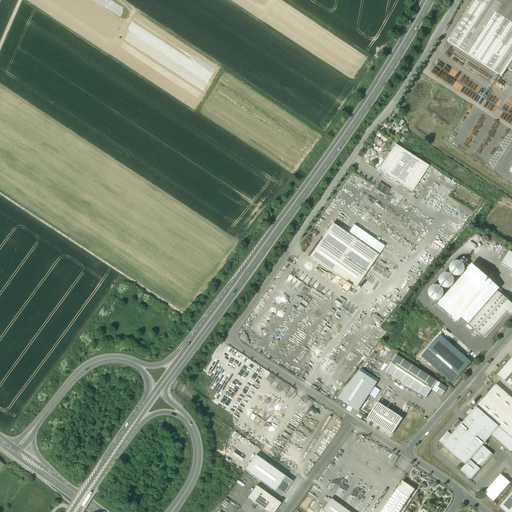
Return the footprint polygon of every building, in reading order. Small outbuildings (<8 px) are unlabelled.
[(500,5),(493,0),(474,0),(447,41),(502,77),(507,69),(511,71),(511,24),(495,13),(500,5)] [(511,0),(493,0),(500,5),(495,13),(511,24),(511,0)] [(395,144),(390,153),(388,152),(381,153),(382,160),(384,161),(379,170),(412,191),(429,166),(395,144)] [(390,189),(379,183),(375,189),(385,196),(390,189)] [(378,256),(332,224),(309,257),(355,289),(378,256)] [(511,252),(509,251),(501,264),(511,271),(511,252)] [(464,272),(465,269),(464,266),(463,263),(460,262),(457,261),(454,262),(452,263),(450,266),(450,269),(450,272),(452,274),(455,276),(457,276),(460,276),(463,274),(464,272)] [(325,270),(318,265),(315,268),(323,274),(325,270)] [(478,269),(472,265),(467,270),(468,271),(438,304),(458,321),(461,317),(492,282),(484,275),(478,269)] [(487,272),(480,266),(478,269),(484,275),(487,272)] [(454,284),(455,281),(454,278),(452,275),(450,274),(447,273),(444,274),(441,276),(440,278),(439,281),(440,284),(442,286),(444,288),(447,289),(450,288),(452,286),(454,284)] [(492,282),(461,317),(468,324),(497,291),(499,288),(493,282),(492,282)] [(443,296),(444,293),(443,290),(442,287),(439,286),(436,285),(433,286),(431,288),(429,290),(429,293),(429,296),(431,299),(433,300),(436,301),(439,300),(442,298),(443,296)] [(468,324),(484,337),(511,305),(511,303),(497,291),(468,324)] [(441,337),(423,358),(453,383),(471,363),(441,337)] [(437,381),(396,355),(386,372),(426,398),(432,390),(437,381)] [(511,511),(511,355),(495,375),(511,390),(511,490),(498,506),(504,511),(511,511)] [(376,382),(358,370),(335,398),(357,411),(376,382)] [(447,388),(437,381),(432,390),(442,396),(447,388)] [(496,384),(488,393),(484,398),(477,406),(476,407),(499,427),(511,438),(511,398),(496,384)] [(403,418),(378,402),(367,419),(392,435),(403,418)] [(451,436),(443,445),(466,465),(470,460),(483,446),(487,441),(490,437),(491,437),(499,427),(476,407),(451,436)] [(511,438),(499,427),(491,437),(510,453),(511,450),(511,438)] [(440,442),(443,445),(451,436),(447,433),(440,442)] [(483,446),(470,460),(480,469),(481,468),(493,455),(493,454),(483,446)] [(293,482),(256,455),(245,470),(282,497),(293,482)] [(470,460),(466,465),(465,466),(464,466),(461,470),(461,471),(471,479),(480,469),(470,460)] [(510,483),(499,474),(483,492),(494,501),(510,483)] [(402,481),(382,511),(400,511),(415,489),(402,481)] [(275,511),(281,504),(256,487),(247,499),(265,511),(275,511)] [(348,511),(329,499),(320,511),(322,511),(348,511)]
